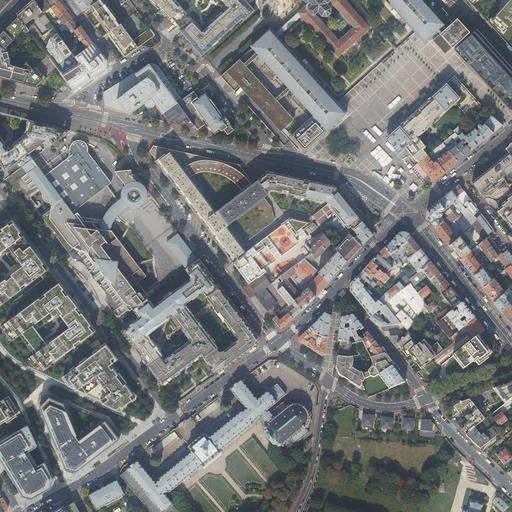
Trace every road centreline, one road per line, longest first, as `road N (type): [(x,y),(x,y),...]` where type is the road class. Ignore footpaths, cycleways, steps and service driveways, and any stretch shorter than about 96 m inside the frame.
road 1 (residential): [(173,418),(0,190)]
road 2 (tertiary): [(129,127),(145,166),(277,341)]
road 3 (primary): [(173,418),(25,511)]
road 4 (secondary): [(408,215),(511,346)]
road 5 (residential): [(280,159),(205,72),(167,44)]
road 6 (primary): [(129,127),(280,159)]
road 7 (residential): [(337,286),(426,399)]
road 8 (primary): [(280,159),(353,177),(408,215)]
road 9 (residential): [(326,379),(316,454),(295,511)]
road 10 (primary): [(277,341),(173,418)]
road 11 (residential): [(511,489),(426,399)]
